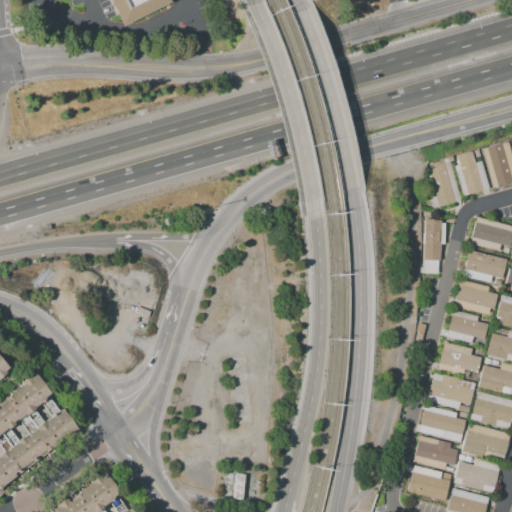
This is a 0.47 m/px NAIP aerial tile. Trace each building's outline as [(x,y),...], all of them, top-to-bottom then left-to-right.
[(168,0),(170,3),(122,27),(121,24),(109,0),(168,0)] [(508,142),(511,157),(511,182),(492,188),(482,149),(508,142)] [(489,188),(461,195),(453,166),(457,165),(455,157),(471,152),(474,163),(482,160),(489,188)] [(449,162),(449,163),(459,202),(431,209),(421,169),(449,162)] [(498,252),(467,245),(475,217),(511,225),(511,230),(510,238),(511,239),(510,248),(500,245),(498,252)] [(418,272),(419,267),(422,267),(422,243),(420,243),(421,233),(423,233),(423,219),(439,220),(439,223),(443,223),(442,244),(439,244),(439,260),(438,260),(438,273),(418,272)] [(462,276),(468,251),(505,260),(500,279),(491,277),(489,283),(462,276)] [(511,292),(509,292),(510,287),(503,285),(508,268),(511,269),(511,292)] [(452,306),(459,279),(488,287),(487,292),(497,294),(493,310),(489,309),(487,315),(452,306)] [(511,297),(511,327),(498,324),(499,319),(493,317),(499,294),(511,297)] [(444,337),(451,310),(477,316),(476,321),(487,324),(483,340),(472,337),(470,344),(444,337)] [(502,329),(511,331),(511,362),(484,355),(490,333),(501,335),(502,329)] [(475,373),(463,370),(461,377),(435,371),(443,342),(470,349),(468,356),(479,359),(475,373)] [(0,359),(8,368),(3,373),(6,377),(0,383),(0,359)] [(511,366),(511,396),(477,387),(482,365),(498,369),(500,363),(511,366)] [(426,402),(434,373),(473,383),(468,405),(458,403),(457,410),(426,402)] [(0,402),(5,399),(4,398),(11,393),(10,392),(21,384),(19,383),(30,375),(32,376),(33,375),(34,374),(50,395),(49,395),(48,397),(56,408),(48,414),(39,403),(33,408),(42,419),(32,426),(30,423),(30,422),(22,428),(16,421),(9,426),(15,434),(0,445),(0,402)] [(511,400),(511,405),(506,429),(468,420),(476,392),(511,400)] [(458,441),(417,431),(423,406),(454,414),(453,418),(463,420),(458,441)] [(0,453),(5,450),(6,452),(17,444),(16,442),(23,437),(23,439),(27,436),(27,435),(34,429),(33,428),(43,420),(44,422),(55,414),(56,415),(62,411),(76,430),(20,470),(22,472),(0,488),(0,453)] [(466,423),(510,434),(502,463),(459,452),(466,423)] [(411,462),(418,435),(449,443),(448,448),(455,450),(451,466),(444,464),(442,470),(411,462)] [(499,465),(491,493),(452,483),(457,462),(472,465),(473,458),(499,465)] [(410,466),(450,476),(443,502),(403,492),(410,466)] [(54,511),(52,510),(56,507),(54,505),(65,498),(68,502),(74,498),(73,496),(79,492),(78,491),(90,483),(89,481),(99,474),(100,476),(105,473),(120,494),(96,511),(97,511),(54,511)] [(231,498),(233,473),(243,474),(240,502),(235,501),(236,499),(231,498)] [(445,511),(451,488),(488,497),(484,511),(445,511)]
